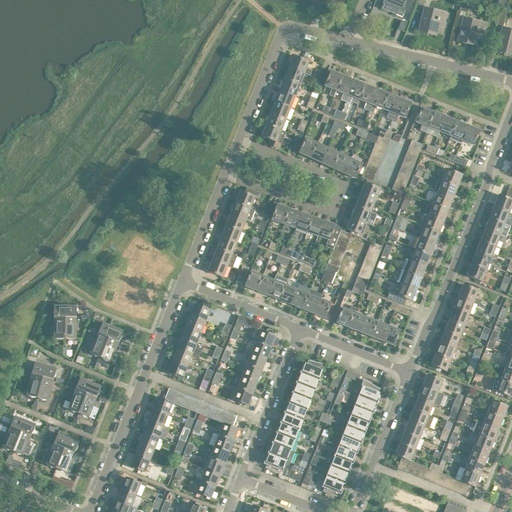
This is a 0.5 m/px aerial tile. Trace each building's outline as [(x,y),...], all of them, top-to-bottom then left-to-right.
[(383,0),(382,3),(384,4),(404,12),(408,0),(383,0)] [(461,0),(455,27),(461,26),(457,41),(475,45),(477,35),(483,37),(487,24),(463,18),(465,12),(468,0),(467,0),(461,0)] [(418,31),(435,35),(438,25),(444,27),(447,14),(424,8),(418,31)] [(502,9),(501,8),(497,24),(503,26),(507,9),(505,9),(502,8),(502,9)] [(401,20),(397,29),(403,32),(407,22),(401,20)] [(445,35),(447,28),(440,26),(438,33),(445,35)] [(496,51),(511,54),(511,30),(502,28),(496,51)] [(289,67),(304,73),(309,76),(312,70),(306,68),(309,62),(294,56),(289,67)] [(289,67),(284,79),(299,85),(304,73),(289,67)] [(322,67),(317,79),(323,81),(328,70),(322,67)] [(334,97),(336,91),(342,76),(331,71),(325,86),(332,89),(329,95),(334,97)] [(340,100),(345,102),(354,80),(342,76),(336,91),(343,93),(340,100)] [(284,79),(280,90),(295,96),(299,85),(284,79)] [(323,81),(317,79),(315,84),(321,87),(323,81)] [(353,97),(359,100),(365,85),(354,80),(345,102),(350,104),(353,97)] [(363,109),(368,111),(376,89),(365,85),(359,100),(366,102),(363,109)] [(375,106),(382,109),(388,94),(376,89),(368,111),(373,113),(375,106)] [(280,90),(275,102),(290,108),(295,96),(280,90)] [(386,118),(391,120),(400,99),(388,94),(382,109),(389,111),(386,118)] [(400,99),(391,120),(395,122),(398,115),(405,118),(411,103),(400,99)] [(275,102),(271,113),(286,119),(290,108),(275,102)] [(425,133),(428,127),(433,112),(422,108),(416,122),(422,125),(420,130),(425,133)] [(341,112),(338,118),(344,120),(346,114),(341,112)] [(428,127),(439,132),(445,117),(433,112),(428,127)] [(271,113),(266,125),(281,131),(281,130),(286,119),(271,113)] [(439,132),(451,136),(457,121),(445,117),(439,132)] [(364,121),(361,127),(367,129),(369,123),(364,121)] [(451,136),(462,141),(468,126),(457,121),(451,136)] [(339,122),(337,128),(343,130),(345,124),(339,122)] [(281,131),(266,125),(261,136),(270,140),(268,145),(278,149),(285,132),(281,130),(281,131)] [(468,126),(462,141),(474,145),(480,131),(468,126)] [(379,134),(377,139),(388,143),(390,138),(384,136),(379,134)] [(290,147),(296,150),(300,138),(294,136),(290,147)] [(299,153),(311,158),(317,144),(305,138),(299,153)] [(377,139),(375,144),(386,148),(388,143),(377,139)] [(411,140),(409,146),(420,151),(422,144),(411,140)] [(311,158),(321,163),(328,149),(317,144),(311,158)] [(375,144),(373,149),(384,153),(386,148),(375,144)] [(409,146),(407,151),(418,155),(420,151),(409,146)] [(321,163),(332,168),(339,154),(328,149),(321,163)] [(373,149),(371,153),(382,158),(384,153),(373,149)] [(407,151),(405,156),(416,160),(418,155),(407,151)] [(371,153),(369,158),(380,162),(382,158),(371,153)] [(332,168),(344,173),(351,159),(339,154),(332,168)] [(448,160),(454,162),(456,156),(450,154),(448,160)] [(405,156),(403,161),(414,165),(416,160),(405,156)] [(456,156),(454,162),(465,167),(467,161),(456,156)] [(369,158),(367,163),(378,167),(380,162),(369,158)] [(351,159),(344,173),(355,179),(362,164),(351,159)] [(403,161),(401,166),(412,170),(414,165),(403,161)] [(367,163),(366,168),(376,172),(378,167),(367,163)] [(401,166),(399,170),(410,175),(412,170),(401,166)] [(366,168),(364,173),(374,177),(376,172),(366,168)] [(447,169),(442,181),(457,186),(462,175),(447,169)] [(399,170),(397,175),(408,179),(410,175),(399,170)] [(374,177),(364,173),(362,177),(372,182),(374,177)] [(397,175),(395,180),(406,184),(408,179),(397,175)] [(434,190),(438,192),(453,198),(457,186),(442,181),(438,179),(434,190)] [(395,180),(394,185),(404,189),(406,184),(395,180)] [(365,183),(360,194),(375,200),(380,189),(365,183)] [(404,189),(394,185),(392,190),(402,194),(404,189)] [(240,191),(235,202),(250,208),(254,197),(258,199),(260,193),(246,188),(244,193),(240,191)] [(438,192),(433,204),(448,209),(453,198),(438,192)] [(360,194),(356,206),(371,212),(375,200),(360,194)] [(511,200),(510,199),(505,197),(499,195),(494,206),(509,212),(511,204),(511,200)] [(230,214),(245,220),(250,222),(255,210),(250,208),(235,202),(230,214)] [(263,214),(269,216),(274,204),(267,202),(263,214)] [(433,204),(429,215),(443,221),(448,209),(433,204)] [(271,220),(284,224),(289,209),(277,205),(271,220)] [(356,206),(351,217),(366,223),(372,225),(376,214),(371,212),(356,206)] [(504,224),(509,212),(494,206),(490,218),(504,224)] [(284,224),(295,228),(300,213),(289,209),(284,224)] [(295,228),(306,232),(312,217),(300,213),(295,228)] [(230,214),(226,225),(241,231),(245,220),(230,214)] [(429,215),(424,227),(439,232),(443,221),(429,215)] [(395,222),(392,227),(398,230),(403,218),(397,216),(395,222)] [(306,232),(318,236),(324,221),(312,217),(306,232)] [(350,231),(349,234),(351,235),(366,241),(368,235),(362,233),(366,223),(351,217),(347,229),(350,231)] [(510,226),(504,224),(490,218),(485,229),(505,237),(510,226)] [(337,240),(338,236),(341,230),(341,227),(335,225),(324,221),(318,236),(328,240),(325,247),(333,249),(335,245),(337,240)] [(226,225),(221,237),(236,243),(241,231),(226,225)] [(424,227),(420,238),(434,244),(436,239),(438,239),(440,235),(438,234),(439,232),(424,227)] [(506,238),(505,237),(485,229),(480,241),(495,247),(498,240),(504,243),(506,238)] [(349,234),(341,230),(338,236),(349,240),(351,235),(349,234)] [(338,236),(337,240),(348,245),(349,240),(338,236)] [(221,237),(217,249),(232,254),(236,243),(221,237)] [(420,238),(415,250),(430,255),(434,244),(420,238)] [(337,240),(335,245),(346,249),(348,245),(337,240)] [(491,258),(495,247),(480,241),(476,252),(491,258)] [(371,243),(369,248),(380,252),(382,247),(371,243)] [(335,245),(333,249),(333,250),(344,254),(346,249),(335,245)] [(386,245),(383,250),(389,253),(392,247),(386,245)] [(369,248),(367,252),(378,257),(380,252),(369,248)] [(217,249),(212,260),(227,266),(232,254),(217,249)] [(333,250),(331,255),(342,259),(344,254),(333,250)] [(415,250),(410,261),(425,267),(430,255),(415,250)] [(293,251),(290,257),(296,260),(299,253),(293,251)] [(367,252),(365,257),(376,262),(378,257),(367,252)] [(486,270),(491,258),(476,252),(471,264),(486,270)] [(331,255),(329,259),(340,264),(342,259),(331,255)] [(365,257),(363,262),(374,266),(376,262),(365,257)] [(329,259),(327,264),(338,268),(340,264),(329,259)] [(405,259),(401,271),(421,279),(425,267),(410,261),(405,259)] [(227,266),(212,260),(208,271),(223,277),(227,266)] [(363,262),(361,267),(372,271),(374,266),(363,262)] [(327,264),(325,269),(336,273),(338,268),(327,264)] [(482,281),(486,270),(471,264),(467,275),(482,281)] [(361,267),(359,272),(370,276),(372,271),(361,267)] [(377,267),(374,273),(380,276),(382,270),(377,267)] [(323,274),(328,276),(334,278),(336,273),(325,269),(323,274)] [(246,273),(240,271),(235,283),(242,285),(246,273)] [(245,286),(256,291),(262,276),(251,271),(245,286)] [(396,282),(401,284),(416,290),(421,279),(401,271),(396,282)] [(359,272),(357,276),(368,281),(370,276),(359,272)] [(256,291),(267,295),(273,280),(262,276),(256,291)] [(357,276),(355,281),(366,285),(368,281),(357,276)] [(267,295),(279,300),(285,285),(273,280),(267,295)] [(355,281),(353,286),(364,290),(366,285),(355,281)] [(416,290),(401,284),(397,295),(389,292),(387,298),(405,305),(407,300),(411,302),(416,290)] [(279,300),(290,304),(296,289),(285,285),(279,300)] [(463,285),(458,296),(473,302),(478,291),(463,285)] [(364,290),(353,286),(351,292),(362,296),(364,290)] [(290,304),(302,309),(308,294),(296,289),(290,304)] [(313,313),(319,299),(321,294),(310,289),(308,294),(302,309),(313,313)] [(458,296),(454,307),(454,308),(469,314),(473,302),(458,296)] [(319,299),(313,313),(325,318),(331,303),(319,299)] [(195,304),(190,315),(205,321),(210,310),(195,304)] [(397,305),(394,311),(406,315),(408,309),(397,305)] [(54,317),(65,317),(76,317),(76,307),(76,306),(54,306),(53,311),(54,316),(54,317)] [(348,327),(354,313),(355,308),(351,306),(349,311),(342,308),(336,323),(348,327)] [(464,325),(469,314),(454,308),(454,307),(452,307),(449,314),(451,315),(449,319),(464,325)] [(348,327),(359,332),(365,317),(354,313),(348,327)] [(190,315),(185,327),(200,333),(205,321),(190,315)] [(64,339),(65,339),(65,317),(54,317),(53,339),(54,339),(59,340),(64,339)] [(65,317),(65,339),(70,340),(75,339),(76,339),(76,317),(65,317)] [(359,332),(371,336),(377,322),(365,317),(359,332)] [(449,319),(445,331),(460,337),(464,325),(449,319)] [(371,336),(382,341),(388,326),(377,322),(371,336)] [(98,333),(108,337),(119,341),(122,335),(123,332),(123,331),(102,323),(98,333)] [(388,326),(382,341),(394,346),(400,331),(388,326)] [(185,327),(181,339),(196,345),(200,333),(185,327)] [(260,330),(256,341),(271,347),(275,336),(260,330)] [(445,331),(440,342),(455,348),(460,337),(445,331)] [(100,358),(108,337),(98,333),(90,354),(95,357),(100,357),(100,358)] [(108,337),(100,358),(101,358),(105,361),(110,361),(110,362),(111,362),(119,342),(119,341),(108,337)] [(181,339),(176,350),(191,356),(196,345),(181,339)] [(256,341),(251,353),(266,359),(271,347),(256,341)] [(440,342),(435,354),(450,360),(455,348),(440,342)] [(176,350),(172,362),(187,368),(191,356),(176,350)] [(475,350),(472,355),(478,358),(481,352),(475,350)] [(251,353),(247,364),(262,370),(266,359),(251,353)] [(484,353),(481,359),(487,361),(489,356),(484,353)] [(450,360),(435,354),(431,365),(446,371),(450,360)] [(302,367),(299,373),(318,381),(321,375),(320,375),(322,370),(320,369),(322,364),(322,365),(322,364),(307,360),(307,361),(306,364),(305,363),(303,368),(302,367)] [(187,368),(172,362),(167,373),(182,379),(187,368)] [(31,374),(42,377),(54,379),(53,379),(56,375),(56,369),(34,363),(34,364),(32,373),(31,373),(31,374)] [(247,364),(242,376),(257,382),(262,370),(247,364)] [(466,372),(472,374),(474,369),(468,366),(466,372)] [(511,370),(505,368),(501,379),(511,383),(511,370)] [(298,377),(295,383),(314,391),(318,381),(299,373),(299,374),(300,374),(299,378),(298,377)] [(331,386),(336,388),(342,375),(336,373),(331,386)] [(37,398),(42,377),(31,374),(32,374),(26,395),(27,395),(31,397),(37,398)] [(427,375),(423,386),(438,392),(442,380),(427,375)] [(242,376),(238,388),(252,393),(257,382),(242,376)] [(339,389),(345,392),(350,378),(344,376),(339,389)] [(42,377),(37,398),(42,400),(47,400),(47,401),(48,401),(53,380),(54,379),(42,377)] [(511,394),(511,383),(501,379),(496,377),(491,389),(511,397),(511,394)] [(76,389),(86,393),(97,397),(99,392),(100,387),(101,387),(80,378),(80,379),(76,388),(76,389)] [(360,391),(358,396),(377,404),(379,398),(378,398),(379,393),(378,393),(379,390),(380,389),(363,380),(361,386),(362,387),(360,391)] [(294,387),(291,393),(310,401),(314,391),(295,383),(295,384),(296,384),(295,388),(294,387)] [(423,386),(418,397),(433,403),(438,392),(423,386)] [(252,393),(238,388),(233,399),(248,405),(252,393)] [(78,413),(86,393),(76,389),(68,409),(73,412),(78,413)] [(164,400),(169,402),(173,390),(168,389),(164,400)] [(169,402),(172,403),(174,404),(178,392),(173,390),(169,402)] [(174,404),(178,406),(183,394),(178,392),(174,404)] [(86,393),(78,413),(83,416),(88,417),(96,397),(97,397),(86,393)] [(290,397),(287,403),(306,411),(310,401),(291,393),(291,394),(292,394),(291,398),(290,397)] [(178,406),(183,408),(188,396),(183,394),(178,406)] [(183,408),(188,409),(193,398),(188,396),(183,408)] [(358,396),(354,406),(373,414),(375,408),(374,408),(375,404),(376,405),(377,404),(358,396)] [(168,415),(172,403),(169,402),(164,400),(157,397),(153,409),(168,415)] [(418,397),(413,409),(428,415),(433,403),(418,397)] [(188,409),(193,411),(197,400),(193,398),(188,409)] [(193,411),(198,413),(202,402),(197,400),(193,411)] [(488,412),(503,418),(507,406),(492,400),(488,412)] [(198,413),(203,415),(207,404),(202,402),(198,413)] [(286,407),(283,413),(302,421),(306,411),(287,403),(287,404),(288,404),(287,408),(286,407)] [(203,415),(207,417),(212,406),(207,404),(203,415)] [(207,417),(212,419),(217,408),(212,406),(207,417)] [(354,406),(350,416),(369,424),(371,418),(370,418),(371,414),(372,415),(373,414),(354,406)] [(212,419),(217,421),(221,410),(217,408),(212,419)] [(163,427),(168,415),(153,409),(148,421),(163,427)] [(409,420),(424,426),(429,428),(433,417),(428,415),(413,409),(409,420)] [(217,421),(222,423),(226,412),(221,410),(217,421)] [(457,413),(451,410),(448,416),(454,418),(457,413)] [(222,423),(223,423),(227,425),(231,414),(226,412),(222,423)] [(477,421),(498,429),(503,418),(488,412),(483,423),(478,421),(477,421)] [(281,417),(279,423),(298,431),(302,421),(283,413),(283,414),(284,414),(283,418),(281,417)] [(231,414),(227,425),(232,427),(236,416),(231,414)] [(465,416),(459,414),(457,420),(463,422),(465,416)] [(10,426),(21,431),(31,435),(34,430),(35,425),(14,416),(14,417),(10,426)] [(350,416),(346,427),(365,434),(367,428),(366,428),(367,424),(368,425),(369,424),(350,416)] [(409,420),(404,432),(419,438),(424,426),(409,420)] [(158,438),(163,427),(148,421),(144,432),(158,438)] [(473,433),(493,441),(495,442),(498,436),(496,435),(498,429),(477,421),(473,433)] [(223,423),(219,435),(233,441),(238,429),(232,427),(227,425),(223,423)] [(277,427),(275,433),(294,441),(298,431),(279,423),(279,424),(280,424),(279,428),(277,427)] [(12,451),(21,431),(10,426),(10,427),(2,447),(3,447),(7,450),(12,451)] [(183,427),(181,434),(187,436),(189,430),(184,427),(183,427)] [(346,427),(341,437),(361,444),(363,438),(362,438),(363,434),(364,435),(365,434),(346,427)] [(21,431),(12,451),(13,451),(17,454),(22,455),(23,455),(23,454),(28,455),(33,442),(29,441),(31,435),(21,431)] [(154,450),(158,438),(144,432),(139,444),(154,450)] [(404,432),(400,443),(415,449),(419,438),(404,432)] [(273,438),(271,443),(290,451),(294,441),(275,433),(275,434),(276,434),(275,438),(273,438)] [(474,446),(489,452),(493,441),(473,433),(478,435),(474,446)] [(53,444),(64,448),(74,452),(75,452),(74,452),(77,448),(78,442),(78,443),(79,442),(58,434),(57,434),(54,444),(53,444)] [(181,434),(178,440),(179,440),(185,442),(187,436),(181,434)] [(219,435),(214,446),(229,452),(233,441),(219,435)] [(85,437),(83,444),(88,446),(91,440),(85,437)] [(341,437),(337,447),(357,454),(359,448),(358,448),(359,444),(360,445),(361,444),(341,437)] [(269,448),(267,453),(290,463),(294,453),(290,451),(271,443),(271,444),(272,444),(271,448),(269,448)] [(401,458),(406,460),(410,461),(415,449),(400,443),(395,455),(401,458)] [(55,468),(56,469),(64,448),(53,444),(45,464),(46,465),(46,464),(50,467),(55,468)] [(149,461),(154,450),(139,444),(134,455),(149,461)] [(214,446),(209,458),(224,464),(229,452),(214,446)] [(469,458),(484,464),(489,452),(474,446),(469,458)] [(337,447),(333,457),(353,464),(355,458),(354,458),(355,454),(356,455),(357,454),(337,447)] [(64,448),(56,469),(56,468),(60,471),(66,472),(65,472),(66,473),(74,452),(74,453),(74,452),(64,448)] [(290,463),(267,453),(267,454),(268,454),(267,458),(265,458),(263,464),(266,465),(265,467),(265,468),(268,470),(271,471),(275,473),(279,474),(279,473),(280,470),(282,471),(285,465),(287,466),(289,465),(290,463)] [(6,463),(10,465),(14,456),(9,455),(6,463)] [(145,472),(149,461),(134,455),(130,466),(145,472)] [(333,457),(329,467),(349,474),(351,468),(350,468),(351,464),(352,465),(353,464),(333,457)] [(209,458),(205,469),(220,475),(224,464),(209,458)] [(397,468),(402,470),(406,460),(401,458),(397,468)] [(465,469),(480,475),(484,464),(469,458),(465,469)] [(402,470),(407,472),(411,461),(410,461),(406,460),(402,470)] [(407,472),(412,474),(416,463),(411,461),(407,472)] [(412,474),(416,476),(421,465),(416,463),(412,474)] [(292,466),(288,477),(293,479),(299,466),(295,464),(292,466)] [(416,476),(421,478),(425,467),(421,465),(416,476)] [(293,479),(299,481),(305,468),(299,466),(293,479)] [(329,467),(325,477),(345,484),(347,479),(346,478),(347,474),(348,475),(349,474),(329,467)] [(421,478),(426,480),(430,469),(429,469),(425,467),(421,478)] [(464,482),(469,484),(475,487),(480,475),(465,469),(460,467),(455,479),(459,480),(464,482)] [(205,469),(200,481),(215,487),(220,475),(205,469)] [(302,483),(308,485),(313,472),(307,469),(302,483)] [(426,480),(431,482),(435,471),(430,469),(426,480)] [(431,482),(435,484),(440,473),(435,471),(431,482)] [(435,484),(440,486),(445,475),(441,473),(440,473),(435,484)] [(440,486),(445,487),(449,477),(445,475),(440,486)] [(345,484),(325,477),(321,487),(324,488),(323,491),(322,491),(325,493),(329,495),(333,496),(336,497),(337,496),(336,496),(337,494),(340,495),(343,489),(342,488),(343,484),(344,485),(345,484)] [(445,487),(450,489),(454,479),(449,477),(445,487)] [(125,478),(121,489),(136,495),(140,484),(125,478)] [(450,489),(454,491),(459,480),(455,479),(454,479),(450,489)] [(454,491),(459,493),(464,482),(459,480),(454,491)] [(215,487),(200,481),(196,493),(197,493),(202,495),(210,498),(215,487)] [(464,482),(459,493),(465,495),(466,492),(469,484),(464,482)] [(121,489),(116,501),(131,507),(136,495),(121,489)] [(465,511),(467,507),(448,500),(443,511),(465,511)] [(116,501),(111,511),(128,511),(131,507),(116,501)]
